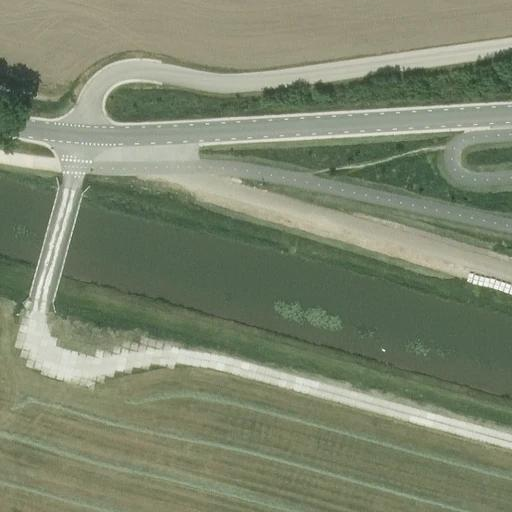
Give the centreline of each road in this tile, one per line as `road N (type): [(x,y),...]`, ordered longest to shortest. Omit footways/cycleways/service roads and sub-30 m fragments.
road 1 (track): [(86,136),(92,96),(118,72),(249,83),(511,47)]
road 2 (unclassified): [(142,135),(144,157),(239,194),(511,275)]
road 3 (tertiary): [(511,113),(142,135)]
road 4 (tertiary): [(142,135),(86,136),(0,122)]
